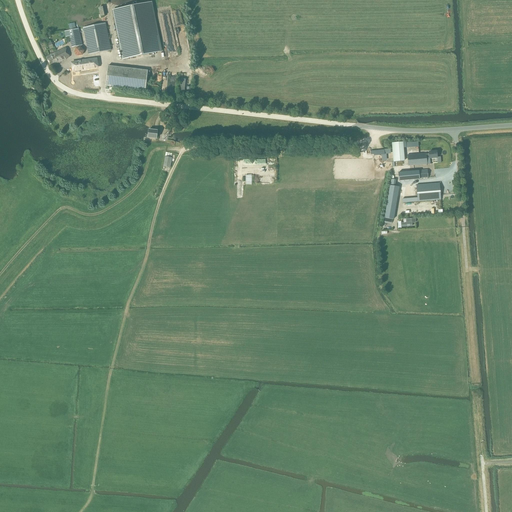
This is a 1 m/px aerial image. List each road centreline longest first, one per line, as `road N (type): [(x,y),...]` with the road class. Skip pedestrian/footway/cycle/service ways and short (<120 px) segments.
road 1 (track): [(0,283),(63,206),(104,211),(139,184),(159,148),(188,147),(162,192),(125,310),(92,487),(80,511)]
road 2 (unclassified): [(361,126),(71,91),(44,66),(17,0)]
road 3 (track): [(450,380),(475,378),(457,163)]
road 4 (unclassified): [(361,126),(511,125)]
